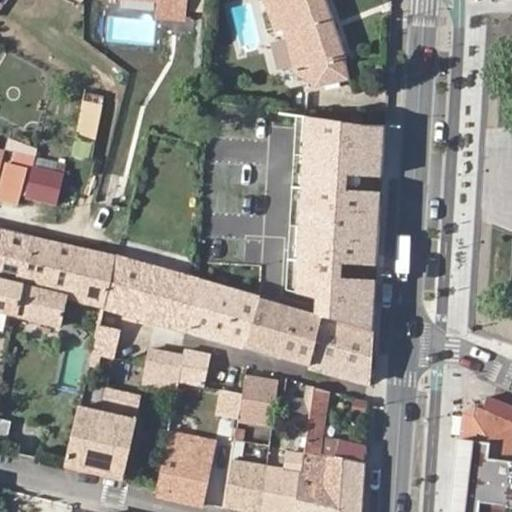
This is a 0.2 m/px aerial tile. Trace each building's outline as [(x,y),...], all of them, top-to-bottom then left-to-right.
[(137,0),(159,2),(158,17),(182,19),(183,0),(137,0)] [(264,0),(275,30),(284,28),(295,72),(314,86),(347,80),(341,61),(345,59),(323,0),(264,0)] [(84,94),(71,156),(92,161),(104,98),(84,94)] [(274,112),(203,106),(198,258),(261,263),(280,265),(381,268),(392,127),(274,112)] [(31,165),(24,197),(55,203),(61,172),(31,165)] [(25,170),(7,166),(0,190),(0,204),(15,208),(25,170)] [(0,312),(12,315),(29,238),(17,235),(0,231),(0,312)] [(52,244),(29,238),(12,315),(60,326),(67,298),(101,306),(112,259),(87,252),(52,244)] [(154,321),(187,331),(201,284),(193,282),(122,262),(112,259),(101,306),(101,307),(127,313),(154,321)] [(320,318),(365,330),(368,301),(370,275),(295,266),(290,287),(273,283),(267,303),(287,308),(320,318)] [(201,284),(187,331),(244,347),(258,300),(201,284)] [(287,308),(267,303),(258,300),(244,347),(276,357),(287,308)] [(276,357),(308,366),(320,318),(287,308),(276,357)] [(368,384),(372,332),(365,330),(320,318),(308,366),(368,384)] [(100,357),(114,360),(121,331),(97,324),(93,339),(89,354),(100,357)] [(182,357),(177,382),(187,384),(200,387),(207,355),(183,349),(182,357)] [(146,354),(141,384),(176,390),(177,382),(182,357),(146,350),(146,354)] [(89,354),(87,363),(98,365),(100,357),(89,354)] [(241,395),(237,419),(272,426),(274,409),(278,383),(244,377),(241,395)] [(361,511),(365,446),(339,441),(335,460),(316,456),(320,437),(327,392),(312,387),(308,415),(302,455),(292,511),(361,511)] [(64,467),(120,480),(138,396),(105,388),(100,411),(77,406),(64,467)] [(241,395),(222,391),(217,417),(236,421),(237,419),(241,395)] [(306,411),(308,395),(285,393),(283,408),(306,411)] [(368,415),(370,398),(353,396),(351,413),(368,415)] [(511,407),(487,397),(481,412),(475,409),(463,416),(452,511),(507,511),(507,509),(511,509),(511,407)] [(0,416),(0,434),(10,435),(11,417),(0,416)] [(158,485),(156,494),(201,504),(214,441),(168,433),(166,442),(164,451),(158,485)] [(335,460),(339,441),(320,437),(316,456),(335,460)] [(233,439),(223,506),(247,511),(260,511),(267,467),(241,463),(244,441),(233,439)] [(267,467),(260,511),(292,511),(302,455),(286,453),(284,470),(267,467)]
